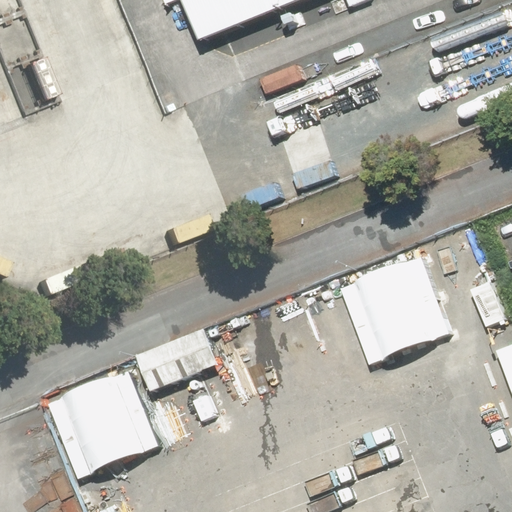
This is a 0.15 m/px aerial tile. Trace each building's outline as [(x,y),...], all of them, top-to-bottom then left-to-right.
[(348,0),(197,0),(218,51),(348,0)] [(267,123),(247,130),(268,189),(287,183),(267,123)] [(395,259),(261,312),(270,335),(404,281),(395,259)] [(373,297),(292,328),(298,343),(378,312),(373,297)] [(206,331),(136,359),(150,395),(220,367),(206,331)] [(511,359),(463,378),(510,505),(511,504),(511,359)] [(349,412),(311,426),(338,505),(419,477),(398,416),(355,430),(349,412)] [(296,430),(256,445),(272,488),(313,473),(296,430)]
